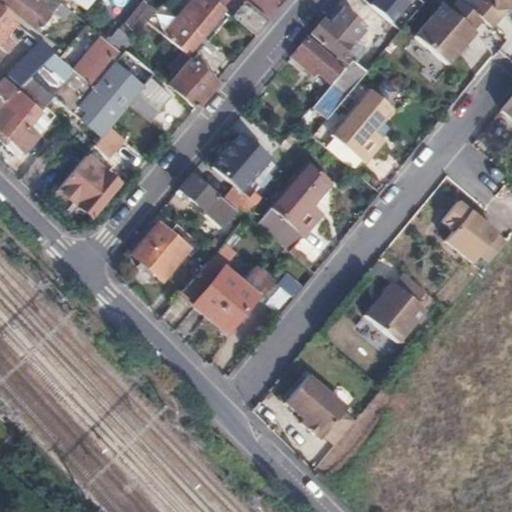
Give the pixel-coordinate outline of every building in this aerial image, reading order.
[(60,3),(56,0),(0,0),(0,1),(37,33),(51,15),(51,13),(60,3)] [(72,0),(84,10),(92,1),(90,0),(72,0)] [(204,0),(169,42),(188,57),(223,14),(206,0),(204,0)] [(376,0),(371,7),(386,20),(402,0),(376,0)] [(468,8),(458,0),(456,0),(448,10),(469,28),(471,30),(480,18),(478,16),(468,8)] [(480,0),(474,0),(468,8),(478,16),(480,18),(491,27),(500,17),(481,1),(480,0)] [(511,0),(481,0),(481,1),(500,17),(507,8),(511,7),(511,0)] [(233,17),(256,37),(269,21),(246,1),(233,17)] [(163,4),(158,10),(150,20),(160,28),(167,21),(169,22),(175,14),(163,4)] [(330,23),(343,8),(338,4),(325,19),(330,23)] [(448,10),(440,4),(413,37),(441,60),(445,64),(473,31),(471,30),(469,28),(448,10)] [(0,107),(16,92),(48,60),(53,54),(40,43),(0,86),(0,56),(12,43),(5,37),(16,23),(0,8),(0,107)] [(310,109),(325,121),(366,72),(355,62),(345,54),(353,45),(354,45),(358,40),(365,32),(358,25),(360,22),(344,8),(343,8),(330,23),(325,19),(311,35),(336,56),(334,58),(345,67),(343,70),(334,80),(332,83),(314,104),(310,109)] [(129,30),(130,30),(137,36),(147,24),(140,18),(129,30)] [(108,43),(121,54),(123,51),(137,36),(130,30),(125,35),(118,30),(108,43)] [(99,36),(71,69),(92,88),(121,54),(108,43),(99,36)] [(343,70),(307,39),(291,58),(314,77),(318,72),(332,83),(334,80),(343,70)] [(365,46),(358,40),(354,45),(353,45),(345,54),(355,62),(362,53),(365,46)] [(48,60),(16,92),(40,114),(44,109),(34,100),(42,90),(77,120),(99,137),(108,127),(126,105),(149,79),(152,75),(123,51),(121,54),(92,88),(71,69),(53,54),(48,60)] [(167,85),(195,109),(218,82),(189,59),(167,85)] [(126,105),(150,124),(172,98),(149,79),(126,105)] [(286,103),(303,116),(310,109),(314,104),(297,89),(286,103)] [(370,91),(332,136),(363,162),(381,140),(373,131),(391,109),(370,91)] [(16,92),(0,107),(0,132),(22,153),(36,137),(35,136),(52,116),(44,109),(40,114),(16,92)] [(511,97),(502,110),(511,118),(511,97)] [(108,127),(99,137),(90,148),(101,158),(109,156),(123,139),(108,127)] [(211,167),(212,168),(226,180),(227,180),(239,190),(267,158),(239,134),(223,153),(211,167)] [(81,202),(77,206),(89,217),(111,192),(96,179),(99,175),(81,159),(61,184),(81,202)] [(268,209),(253,226),(269,240),(281,250),(288,256),(323,215),(313,206),(332,184),(307,164),(268,209)] [(96,179),(111,192),(115,187),(99,175),(96,179)] [(191,175),(175,194),(182,199),(184,198),(222,229),(236,212),(221,200),(191,175)] [(61,184),(57,189),(77,206),(81,202),(61,184)] [(254,206),(231,187),(221,200),(236,212),(244,219),(246,216),(254,206)] [(469,265),(494,236),(456,204),(440,223),(451,233),(443,243),(469,265)] [(200,245),(176,224),(168,233),(158,224),(132,253),(140,260),(137,263),(151,275),(154,272),(162,278),(185,251),(191,256),(200,245)] [(213,256),(179,297),(224,333),(266,281),(251,268),(239,283),(221,268),(234,253),(223,243),(213,256)] [(420,291),(401,275),(393,284),(416,303),(424,294),(420,291)] [(393,284),(392,282),(364,314),(396,342),(424,310),(416,303),(393,284)] [(339,417),(342,414),(304,381),(281,408),(301,424),(297,428),(316,444),(320,440),(339,417)] [(351,427),(339,417),(320,440),(331,450),(336,445),(351,427)]
